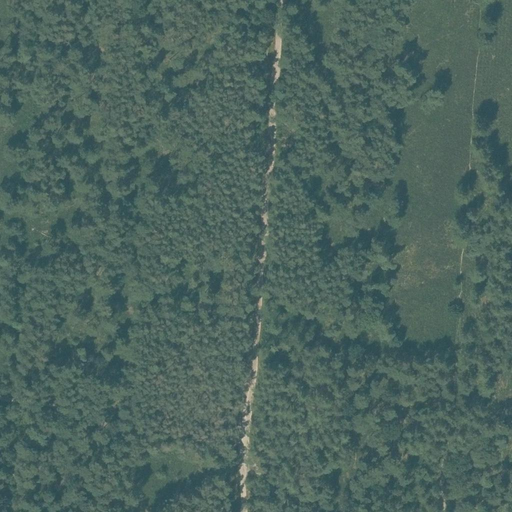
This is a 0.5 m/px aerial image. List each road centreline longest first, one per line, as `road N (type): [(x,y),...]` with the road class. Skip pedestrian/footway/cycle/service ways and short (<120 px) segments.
road 1 (track): [(278,0),(246,461)]
road 2 (track): [(246,461),(183,429),(0,398)]
